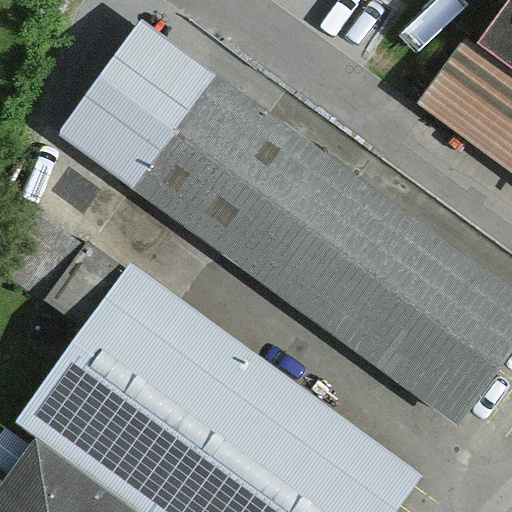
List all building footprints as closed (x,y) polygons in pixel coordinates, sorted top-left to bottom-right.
[(511,20),(487,54),(511,71),(511,20)] [(511,348),(511,303),(142,36),(66,140),(457,424),(511,348)] [(89,320),(125,266),(90,243),(54,297),(89,320)] [(395,511),(416,484),(131,279),(22,429),(137,511),(395,511)] [(0,511),(110,511),(36,459),(0,508),(0,511)]
